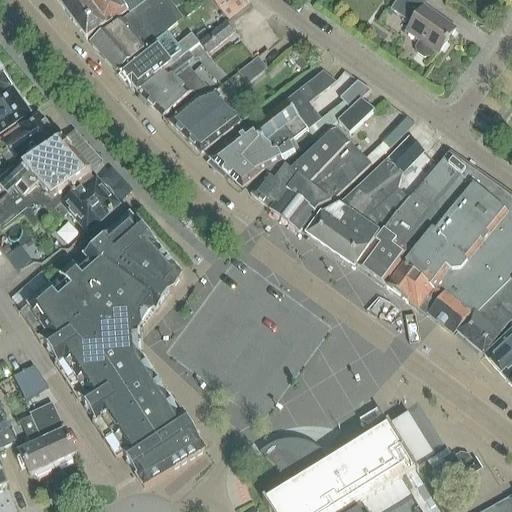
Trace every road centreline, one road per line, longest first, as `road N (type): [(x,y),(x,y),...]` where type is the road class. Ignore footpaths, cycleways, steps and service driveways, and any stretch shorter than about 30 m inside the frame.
road 1 (tertiary): [(511,438),(223,222),(166,172),(11,0)]
road 2 (residential): [(449,130),(272,0)]
